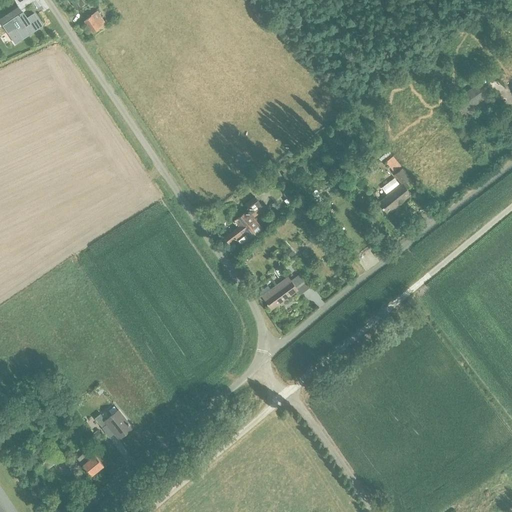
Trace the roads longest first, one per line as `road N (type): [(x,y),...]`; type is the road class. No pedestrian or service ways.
road 1 (unclassified): [(273,349),(43,0)]
road 2 (unclassified): [(273,349),(511,165)]
road 3 (unclassified): [(292,391),(511,209)]
road 4 (unclassified): [(79,511),(273,349)]
road 5 (unclassified): [(149,511),(292,391)]
road 6 (unclassified): [(292,391),(379,511)]
